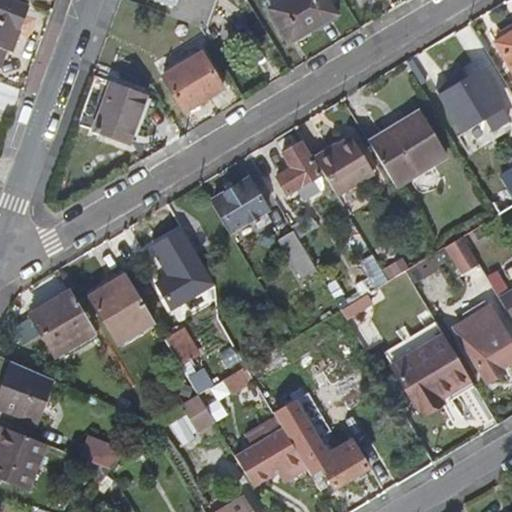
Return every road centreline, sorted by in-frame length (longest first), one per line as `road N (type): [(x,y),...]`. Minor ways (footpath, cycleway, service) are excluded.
road 1 (residential): [(0,275),(459,0)]
road 2 (residential): [(0,240),(88,0)]
road 3 (residential): [(511,445),(400,511)]
